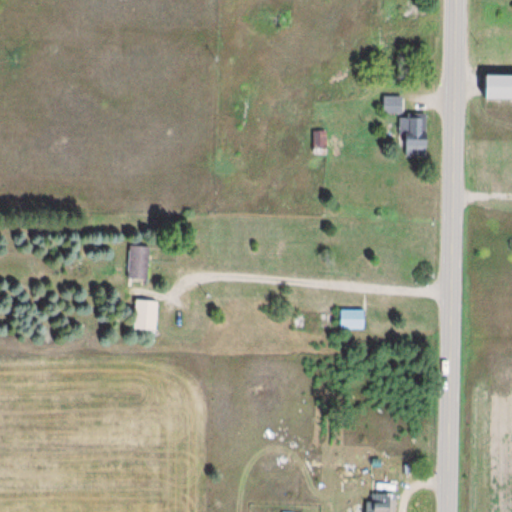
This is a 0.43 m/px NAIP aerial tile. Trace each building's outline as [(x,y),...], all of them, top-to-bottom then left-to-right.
[(511,99),(511,76),(470,76),(470,99),(511,99)] [(322,132),(307,132),(307,155),(322,155),(322,132)] [(143,279),(143,247),(124,247),(124,279),(143,279)] [(154,301),(128,301),(128,331),(154,331),(154,301)] [(332,329),(357,329),(357,310),(332,310),(332,329)] [(359,511),(386,511),(387,495),(360,494),(359,511)]
